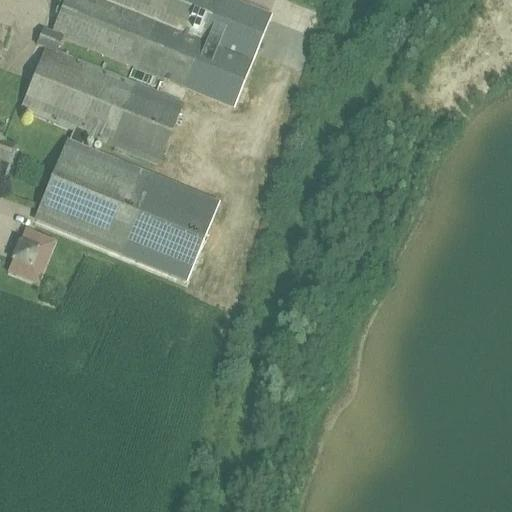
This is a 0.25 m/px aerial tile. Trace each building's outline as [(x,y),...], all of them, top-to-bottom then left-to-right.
[(119,9),(180,20),(182,14),(192,7),(189,22),(199,24),(203,0),(199,0),(193,4),(190,0),(77,0),(77,3),(87,5),(87,0),(98,0),(101,3),(100,4),(108,16),(119,9)] [(221,48),(257,50),(258,13),(205,12),(204,34),(221,35),(221,48)] [(153,161),(180,95),(61,47),(59,54),(40,46),(22,89),(80,113),(88,91),(112,101),(103,121),(113,125),(106,141),(153,161)] [(187,276),(217,196),(61,138),(38,198),(72,211),(65,230),(187,276)] [(3,141),(0,139),(0,157),(10,162),(16,147),(3,142),(3,141)] [(10,274),(39,286),(56,243),(27,231),(10,274)]
